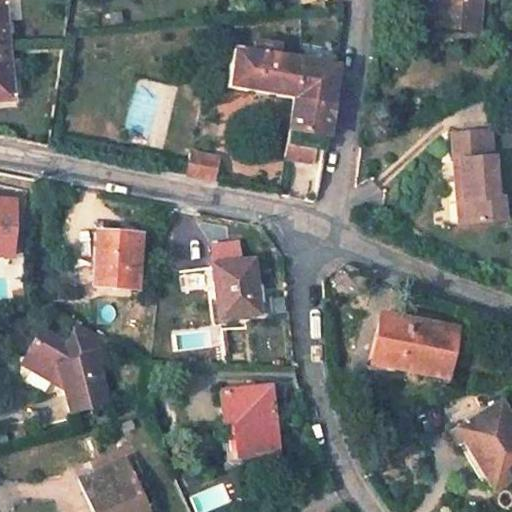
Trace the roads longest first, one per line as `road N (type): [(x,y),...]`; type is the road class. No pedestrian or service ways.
road 1 (residential): [(0,154),(312,222)]
road 2 (residential): [(368,511),(321,416),(307,357),(312,222)]
road 3 (residential): [(312,222),(330,203),(343,163),(363,54),(354,0)]
road 4 (residential): [(312,222),(405,269),(511,307)]
